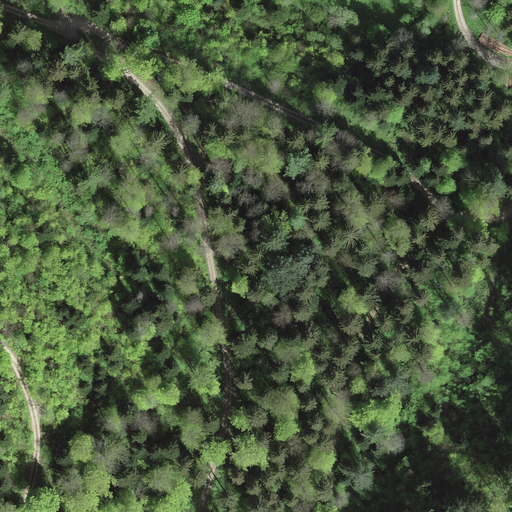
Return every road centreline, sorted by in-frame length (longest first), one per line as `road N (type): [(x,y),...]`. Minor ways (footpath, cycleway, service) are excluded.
road 1 (track): [(66,21),(79,40),(149,90),(195,170),(229,372),(216,469),(201,511)]
road 2 (track): [(443,204),(359,143),(66,21)]
road 3 (track): [(0,143),(56,203),(96,264),(130,373)]
road 4 (track): [(23,511),(35,419),(18,368),(0,345)]
